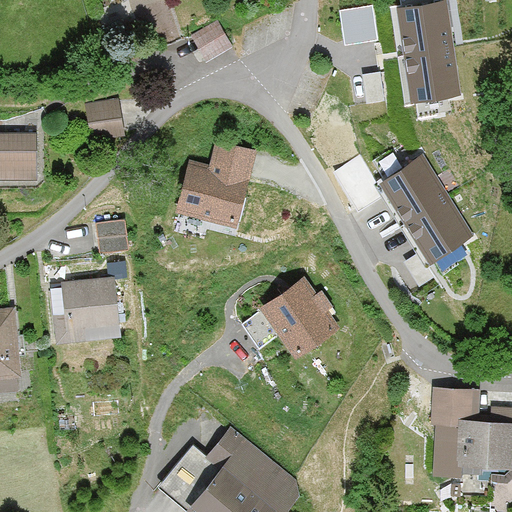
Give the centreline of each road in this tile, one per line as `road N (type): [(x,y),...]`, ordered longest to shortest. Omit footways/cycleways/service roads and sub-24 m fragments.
road 1 (residential): [(511,365),(452,366),(402,327),(272,109)]
road 2 (residential): [(0,254),(27,241),(189,92),(225,82),(251,90),(272,109)]
